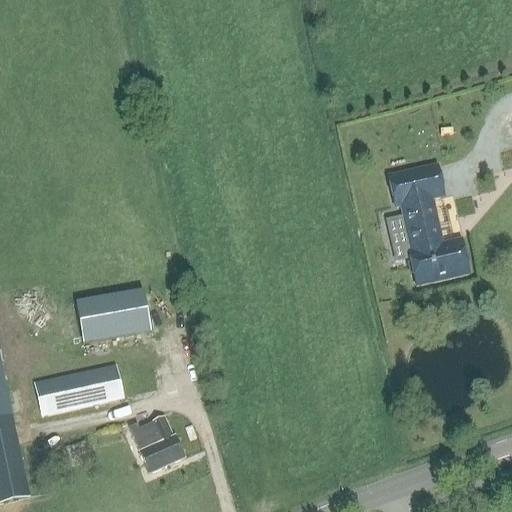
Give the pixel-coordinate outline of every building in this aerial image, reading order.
[(432,200),(444,198),(437,167),(388,178),(395,209),(401,207),(411,252),(408,253),(416,287),(469,275),(461,241),(442,245),(432,200)] [(149,334),(143,293),(75,304),(82,345),(149,334)] [(0,505),(29,499),(0,360),(0,505)] [(100,372),(34,386),(41,419),(107,404),(100,372)] [(149,476),(185,460),(175,438),(173,439),(163,419),(151,424),(151,425),(139,430),(136,426),(129,429),(131,434),(130,434),(139,454),(149,476)]
